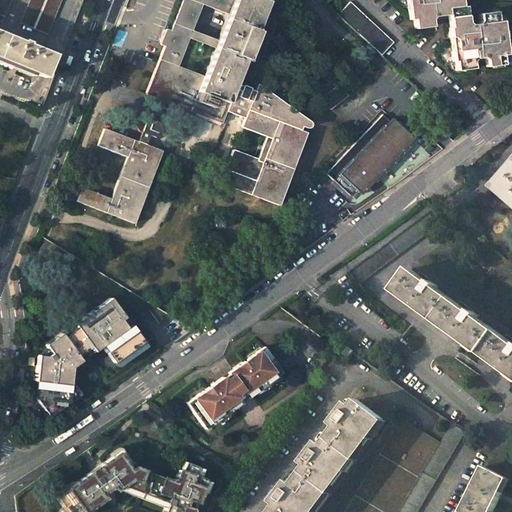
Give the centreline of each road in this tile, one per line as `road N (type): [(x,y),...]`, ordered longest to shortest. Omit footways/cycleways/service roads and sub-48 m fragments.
road 1 (unclassified): [(511,113),(142,387),(24,463)]
road 2 (tertiary): [(104,0),(0,268)]
road 3 (tertiary): [(0,410),(10,356),(0,275)]
